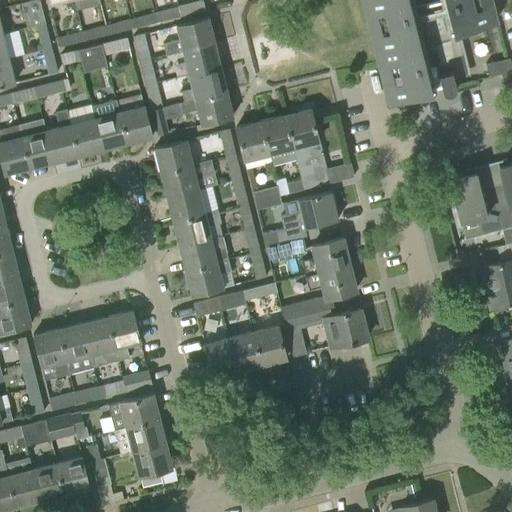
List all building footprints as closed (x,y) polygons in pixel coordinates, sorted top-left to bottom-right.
[(45,23),(39,0),(32,0),(30,1),(20,3),(26,27),(36,25),(45,23)] [(73,0),(75,9),(100,3),(99,0),(73,0)] [(202,0),(177,7),(180,16),(204,10),(202,0)] [(432,86),(440,84),(441,89),(441,90),(442,91),(444,93),(445,94),(446,94),(448,94),(449,94),(451,93),(452,92),(454,91),(454,89),(454,88),(455,87),(454,86),(451,73),(465,69),(455,32),(494,22),(488,0),(362,0),(388,102),(433,91),(432,86)] [(177,7),(153,13),(156,22),(180,16),(177,7)] [(153,13),(129,19),(131,28),(156,22),(153,13)] [(165,54),(182,50),(214,41),(207,17),(175,25),(179,39),(162,43),(165,54)] [(62,18),(61,28),(68,29),(69,19),(62,18)] [(129,19),(105,25),(107,34),(131,28),(129,19)] [(36,25),(42,49),(51,47),(45,23),(36,25)] [(105,25),(81,31),(83,40),(107,34),(105,25)] [(83,40),(81,31),(57,37),(60,46),(83,40)] [(0,33),(0,59),(8,58),(8,57),(15,56),(13,48),(6,49),(2,33),(0,33)] [(133,36),(139,60),(148,58),(142,34),(133,36)] [(127,38),(102,44),(104,54),(129,48),(127,38)] [(182,50),(188,74),(220,66),(214,41),(182,50)] [(102,44),(77,50),(80,60),(104,54),(102,44)] [(51,47),(42,49),(48,73),(57,71),(51,47)] [(80,60),(77,50),(61,54),(64,64),(80,60)] [(511,81),(511,69),(509,57),(485,63),(488,74),(500,71),(503,83),(511,81)] [(8,58),(0,59),(0,85),(14,82),(8,58)] [(139,60),(145,84),(155,82),(148,58),(139,60)] [(191,88),(181,91),(183,101),(226,90),(220,66),(188,74),(191,88)] [(67,78),(58,81),(61,90),(70,88),(67,78)] [(58,81),(35,86),(37,96),(61,90),(58,81)] [(145,84),(151,109),(161,106),(155,82),(145,84)] [(35,86),(10,93),(13,103),(37,96),(35,86)] [(226,90),(183,101),(179,102),(181,112),(196,109),(200,124),(232,116),(226,90)] [(0,105),(13,103),(10,93),(0,95),(0,105)] [(91,104),(66,110),(77,155),(102,149),(94,117),(91,104)] [(144,105),(119,111),(127,143),(151,137),(147,117),(144,105)] [(161,106),(151,109),(158,133),(167,131),(161,106)] [(58,126),(45,130),(53,161),(77,155),(66,110),(65,108),(54,111),(58,126)] [(317,141),(309,108),(285,114),(293,148),(300,174),(312,172),(305,144),(317,141)] [(119,111),(94,117),(102,149),(127,143),(119,111)] [(285,114),(260,120),(268,154),(269,154),(293,148),(285,114)] [(268,154),(260,120),(235,126),(246,168),(271,162),(269,154),(268,154)] [(219,131),(225,155),(234,153),(228,129),(219,131)] [(45,130),(20,136),(28,168),(53,161),(45,130)] [(28,168),(20,136),(0,140),(0,159),(4,174),(28,168)] [(154,147),(160,172),(192,164),(192,163),(185,139),(173,142),(154,147)] [(225,155),(231,180),(240,178),(234,153),(225,155)] [(195,178),(214,173),(210,159),(192,163),(192,164),(160,172),(166,196),(198,188),(195,178)] [(502,182),(490,185),(501,229),(511,225),(511,217),(509,207),(511,205),(511,162),(498,166),(502,182)] [(300,174),(301,179),(303,188),(328,182),(325,169),(312,172),(300,174)] [(501,229),(490,185),(478,188),(474,171),(449,178),(460,221),(477,217),(482,234),(501,229)] [(231,180),(237,204),(246,202),(240,178),(231,180)] [(303,188),(301,179),(287,182),(290,191),(303,188)] [(251,191),(256,209),(281,203),(276,185),(251,191)] [(166,196),(172,221),(204,213),(204,212),(198,188),(166,196)] [(261,233),(264,245),(303,235),(301,228),(337,219),(330,190),(298,198),(301,210),(274,217),(277,229),(261,233)] [(237,204),(243,229),(252,227),(246,202),(237,204)] [(172,221),(178,246),(210,238),(210,237),(207,225),(220,222),(217,209),(204,212),(204,213),(172,221)] [(0,228),(0,253),(12,251),(6,227),(0,228)] [(243,229),(249,253),(258,251),(252,227),(243,229)] [(178,246),(184,270),(216,262),(227,259),(221,235),(210,237),(210,238),(178,246)] [(303,235),(264,245),(267,259),(280,256),(307,249),(303,235)] [(302,260),(306,274),(348,264),(342,237),(313,245),(316,256),(302,260)] [(0,253),(0,279),(18,275),(12,251),(0,253)] [(258,251),(249,253),(255,278),(264,276),(258,251)] [(511,258),(480,267),(491,308),(511,303),(511,258)] [(216,262),(184,270),(191,295),(223,287),(219,273),(230,270),(228,259),(227,259),(216,262)] [(323,285),(325,294),(326,297),(331,296),(335,295),(355,290),(348,264),(306,274),(309,288),(323,285)] [(0,279),(0,305),(24,299),(18,275),(0,279)] [(276,293),(273,282),(267,284),(251,288),(242,290),(244,299),(254,297),(254,298),(276,293)] [(232,293),(217,296),(221,309),(245,303),(244,300),(244,299),(242,290),(232,293)] [(279,306),(283,319),(329,308),(333,307),(331,296),(326,297),(325,294),(279,306)] [(221,309),(217,296),(193,302),(196,316),(221,309)] [(0,305),(0,331),(30,324),(24,299),(0,305)] [(367,338),(359,308),(340,313),(335,314),(331,315),(329,308),(283,319),(286,329),(287,337),(292,356),(306,353),(301,334),(299,326),(323,320),(330,347),(367,338)] [(132,309),(107,315),(118,360),(129,358),(126,345),(140,341),(132,309)] [(107,315),(82,322),(93,366),(118,360),(107,315)] [(82,322),(57,328),(69,373),(93,366),(82,322)] [(278,324),(252,331),(260,364),(285,358),(280,339),(278,324)] [(69,373),(57,328),(33,334),(40,364),(54,361),(58,375),(69,373)] [(252,331),(227,337),(236,371),(260,364),(252,331)] [(15,339),(21,364),(31,361),(25,336),(15,339)] [(236,371),(227,337),(203,343),(211,377),(236,371)] [(511,338),(501,341),(508,368),(506,369),(510,387),(511,387),(511,338)] [(21,364),(28,389),(37,386),(31,361),(21,364)] [(127,374),(122,375),(126,390),(150,384),(147,370),(127,374)] [(122,381),(98,387),(101,396),(126,390),(122,375),(121,376),(122,381)] [(37,386),(28,389),(34,413),(43,411),(37,386)] [(98,387),(73,393),(76,403),(101,396),(98,387)] [(76,403),(73,393),(49,399),(51,409),(76,403)] [(107,404),(113,429),(158,418),(152,393),(119,401),(107,404)] [(0,421),(12,419),(9,407),(0,409),(0,421)] [(84,428),(80,410),(70,413),(74,429),(82,427),(82,428),(84,428)] [(74,429),(70,413),(46,419),(51,438),(51,439),(75,433),(74,429)] [(131,451),(165,442),(158,418),(113,429),(119,453),(131,450),(131,451)] [(51,438),(46,419),(20,425),(23,435),(24,435),(27,444),(38,441),(51,438)] [(20,425),(0,430),(0,440),(23,435),(20,425)] [(165,442),(131,451),(138,475),(139,475),(142,486),(161,482),(162,483),(163,483),(160,470),(171,467),(165,442)] [(87,446),(90,461),(100,458),(96,444),(87,446)] [(0,509),(14,506),(11,493),(6,474),(0,448),(0,509)] [(56,462),(61,482),(64,494),(89,488),(81,455),(56,462)] [(100,458),(90,461),(96,486),(110,482),(105,463),(104,457),(100,458)] [(61,482),(56,462),(31,468),(39,500),(64,494),(61,482)] [(6,474),(11,493),(14,506),(39,500),(31,468),(6,474)] [(408,497),(416,495),(413,482),(405,484),(408,497)] [(112,492),(114,501),(122,499),(120,490),(112,492)] [(434,511),(431,498),(399,506),(400,511),(434,511)]
